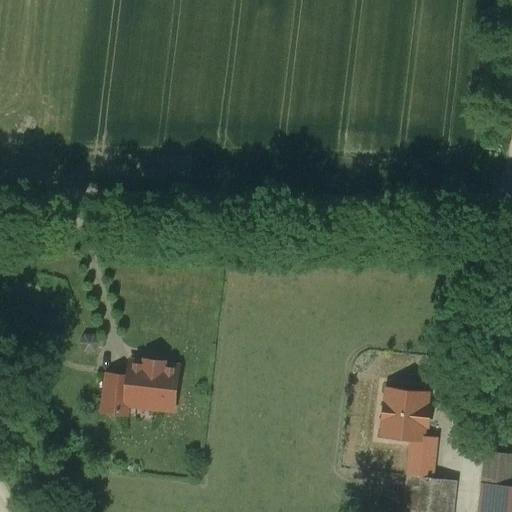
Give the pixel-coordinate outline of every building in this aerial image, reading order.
[(130,376),(107,373),(101,413),(126,417),(128,402),(177,409),(183,366),(132,359),(130,376)] [(467,371),(442,368),(440,388),(465,391),(467,371)] [(464,398),(465,391),(440,388),(439,396),(464,398)] [(436,398),(388,393),(383,434),(414,438),(431,440),(436,398)] [(409,476),(408,476),(405,505),(403,511),(453,511),(457,481),(431,478),(434,452),(430,452),(431,440),(414,438),(409,476)] [(511,467),(511,454),(487,452),(480,511),(511,511),(511,486),(510,487),(511,467)]
